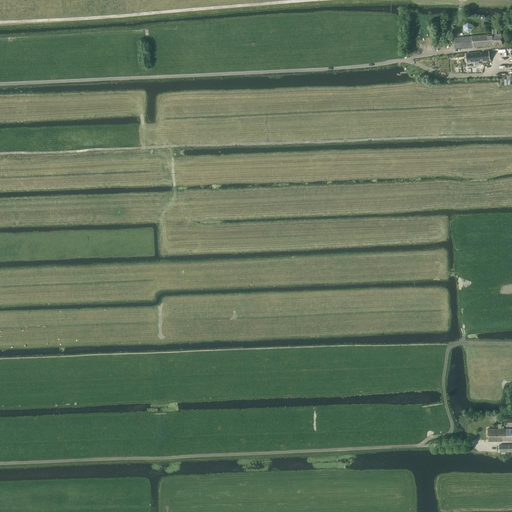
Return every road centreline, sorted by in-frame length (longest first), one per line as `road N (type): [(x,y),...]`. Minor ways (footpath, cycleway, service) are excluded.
road 1 (track): [(511,443),(0,463)]
road 2 (track): [(0,154),(511,135)]
road 3 (track): [(319,0),(0,22)]
road 4 (track): [(420,445),(453,426),(442,381),(448,347),(464,336),(455,232)]
